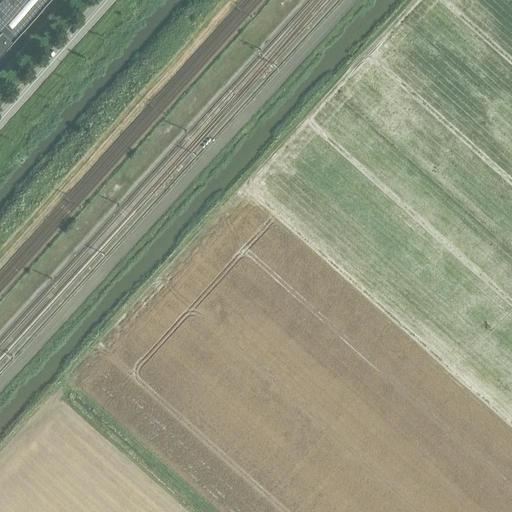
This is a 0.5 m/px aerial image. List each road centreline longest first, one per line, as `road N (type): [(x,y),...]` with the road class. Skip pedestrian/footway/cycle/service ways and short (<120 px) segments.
road 1 (track): [(226,0),(0,253)]
road 2 (secondary): [(0,116),(103,0)]
